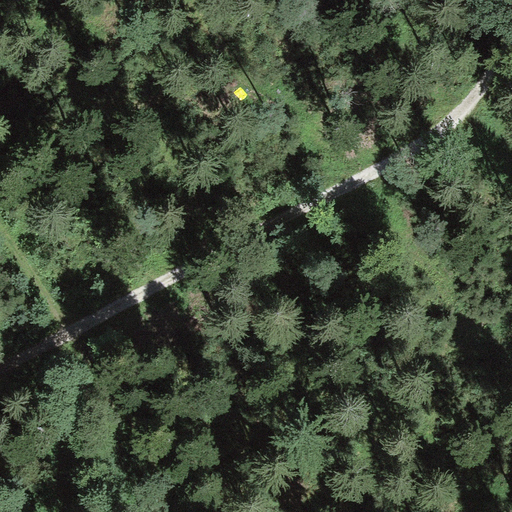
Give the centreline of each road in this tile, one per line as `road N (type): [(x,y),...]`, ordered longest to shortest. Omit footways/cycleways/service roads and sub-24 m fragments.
road 1 (track): [(511,30),(479,91),(435,137),(0,369)]
road 2 (track): [(174,511),(73,329),(0,223)]
